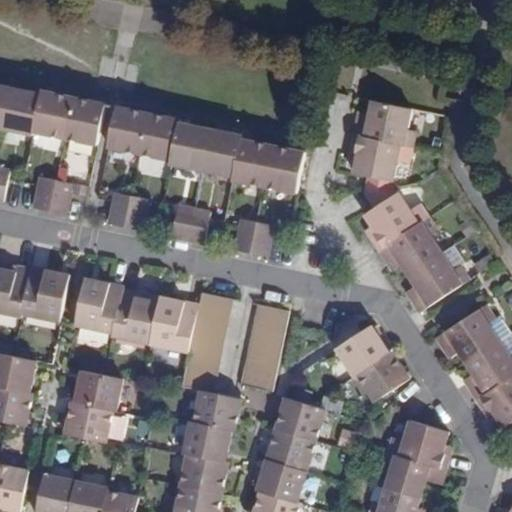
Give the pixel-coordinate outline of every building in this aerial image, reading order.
[(0,126),(3,127),(11,88),(0,86),(0,126)] [(11,88),(3,127),(33,134),(34,132),(41,95),(11,88)] [(41,95),(34,132),(66,139),(74,99),(54,95),(45,93),(42,92),(41,95)] [(74,99),(66,139),(97,145),(106,105),(102,105),(93,103),(74,99)] [(407,112),(368,103),(366,114),(357,112),(355,120),(352,136),(408,147),(411,129),(404,127),(407,112)] [(108,148),(138,154),(146,114),(127,110),(119,108),(117,108),(108,148)] [(171,160),(179,123),(179,121),(177,121),(168,119),(146,114),(138,154),(171,160)] [(171,163),(202,170),(210,130),(179,123),(171,160),(171,163)] [(202,170),(232,176),(240,139),(241,136),(210,130),(202,170)] [(408,147),(352,136),(349,150),(347,159),(354,160),(351,174),(366,177),(364,189),(389,186),(395,162),(406,163),(408,147)] [(232,179),(264,185),(272,145),(252,141),(244,140),(240,139),(232,176),(232,179)] [(297,192),(305,153),(299,151),(292,150),(272,145),(264,185),(297,192)] [(0,167),(0,199),(5,201),(10,180),(11,170),(0,167)] [(40,176),(38,186),(34,207),(51,210),(57,180),(40,176)] [(57,180),(51,210),(68,214),(72,192),(74,183),(57,180)] [(393,194),(389,186),(364,189),(363,192),(373,208),(365,213),(369,222),(377,226),(379,230),(370,236),(379,249),(428,217),(419,204),(409,210),(397,192),(393,194)] [(108,222),(123,225),(130,195),(114,191),(112,201),(108,222)] [(142,229),(146,208),(148,198),(130,195),(123,225),(142,229)] [(171,235),(188,238),(194,208),(177,205),(175,214),(171,235)] [(204,242),(209,221),(211,212),(194,208),(188,238),(204,242)] [(235,249),(251,252),(256,221),(241,217),(239,227),(235,249)] [(437,232),(428,217),(379,249),(387,261),(398,254),(402,258),(400,265),(407,274),(440,252),(430,237),(437,232)] [(266,254),(270,233),(272,224),(256,221),(251,252),(266,254)] [(369,222),(364,227),(370,236),(379,230),(377,226),(369,222)] [(453,270),(440,252),(407,274),(414,286),(418,284),(423,291),(411,298),(420,311),(468,279),(460,266),(453,270)] [(398,254),(387,261),(393,270),(400,265),(402,258),(398,254)] [(8,264),(0,262),(0,312),(20,317),(21,314),(30,269),(19,267),(17,272),(6,270),(8,264)] [(59,273),(30,267),(30,269),(21,314),(60,322),(69,280),(58,278),(59,273)] [(84,283),(75,325),(112,333),(122,286),(122,285),(95,279),(94,285),(84,283)] [(418,284),(414,286),(407,291),(411,298),(423,291),(418,284)] [(112,334),(150,342),(158,300),(160,294),(145,291),(144,297),(133,295),(134,289),(122,286),(112,333),(112,334)] [(199,290),(197,302),(196,305),(227,310),(230,296),(199,290)] [(158,300),(150,342),(188,349),(189,344),(191,331),(194,318),(196,305),(197,302),(171,296),(170,302),(158,300)] [(255,317),(284,323),(287,308),(257,302),(255,317)] [(194,318),(224,324),(227,310),(196,305),(194,318)] [(464,363),(498,340),(489,325),(494,321),(485,306),(437,338),(446,351),(456,343),(459,347),(458,353),(464,363)] [(252,330),(282,336),(284,323),(255,317),(252,330)] [(191,331),(222,337),(224,324),(194,318),(191,331)] [(356,371),(358,370),(390,349),(371,320),(337,343),(356,371)] [(250,343),(280,349),(282,336),(252,330),(250,343)] [(189,344),(220,350),(222,337),(191,331),(189,344)] [(477,399),(511,376),(511,355),(509,356),(498,340),(464,363),(471,373),(464,379),(468,386),(477,399)] [(248,356),(277,362),(280,349),(250,343),(248,356)] [(450,358),(458,353),(459,347),(456,343),(446,351),(450,358)] [(187,357),(217,363),(220,350),(189,344),(188,349),(187,357)] [(391,388),(410,374),(393,347),(390,349),(358,370),(376,397),(391,388)] [(12,355),(0,352),(0,386),(29,393),(36,360),(12,355)] [(245,370),(274,376),(277,362),(248,356),(245,370)] [(184,371),(214,378),(217,363),(187,357),(184,371)] [(112,410),(115,410),(122,378),(104,374),(82,369),(75,402),(112,410)] [(245,370),(242,383),(272,389),(274,376),(245,370)] [(181,385),(199,388),(212,391),(214,378),(184,371),(181,385)] [(511,376),(477,399),(486,412),(490,419),(495,417),(502,427),(511,421),(511,376)] [(29,393),(0,386),(0,420),(7,422),(26,426),(33,394),(29,393)] [(193,421),(232,429),(234,429),(238,409),(239,401),(240,396),(212,391),(199,388),(193,421)] [(276,428),(315,439),(324,407),(319,405),(286,395),(285,398),(282,407),(276,428)] [(86,438),(105,442),(112,410),(75,402),(73,401),(66,434),(86,438)] [(184,452),(186,453),(226,461),(232,429),(193,421),(190,421),(184,452)] [(387,452),(443,469),(447,454),(437,450),(438,445),(442,442),(445,432),(407,421),(402,439),(391,436),(387,452)] [(267,458),(306,469),(315,439),(276,428),(270,448),(268,455),(267,458)] [(342,428),(338,444),(352,448),(357,432),(342,428)] [(437,450),(447,454),(450,445),(442,442),(438,445),(437,450)] [(383,485),(420,496),(424,480),(438,484),(443,469),(387,452),(382,468),(388,470),(383,485)] [(186,453),(181,484),(222,492),(226,471),(227,464),(227,461),(226,461),(186,453)] [(261,489),(297,500),(306,469),(267,458),(258,488),(261,489)] [(0,464),(0,506),(11,509),(20,511),(22,511),(30,471),(0,464)] [(45,474),(36,511),(70,511),(77,481),(45,474)] [(70,511),(101,511),(107,489),(107,487),(77,481),(70,511)] [(175,511),(217,511),(222,492),(181,484),(175,511)] [(369,511),(414,511),(420,496),(383,485),(383,487),(374,484),(369,499),(373,500),(369,511)] [(134,511),(135,508),(138,495),(107,489),(101,511),(134,511)] [(296,511),(300,501),(297,500),(261,489),(254,511),(296,511)]
